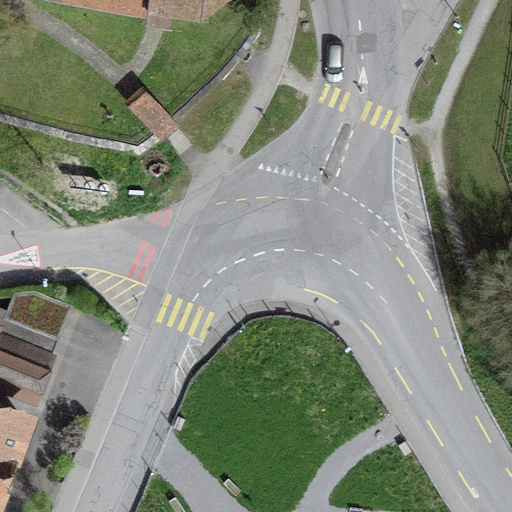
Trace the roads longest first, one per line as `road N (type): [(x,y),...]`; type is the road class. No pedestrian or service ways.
road 1 (tertiary): [(511,511),(377,296),(333,259),(301,248)]
road 2 (residential): [(207,281),(182,320),(99,511)]
road 3 (tertiary): [(301,248),(357,106),(364,60),(358,12)]
road 4 (residential): [(207,281),(104,247),(0,259)]
